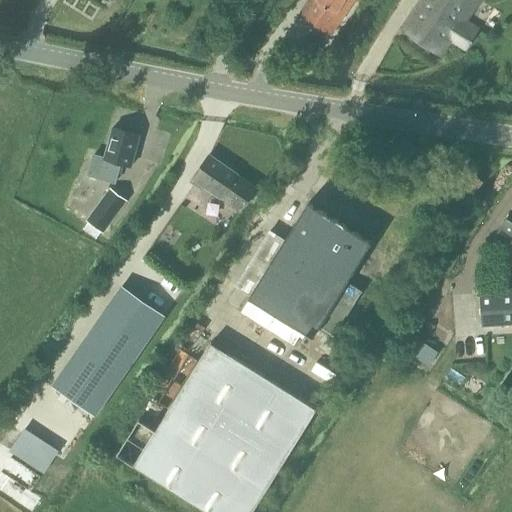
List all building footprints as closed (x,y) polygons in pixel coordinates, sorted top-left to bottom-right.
[(354,0),(308,0),(299,14),(331,35),(354,0)] [(479,0),(421,0),(403,28),(442,54),(454,36),(467,45),(475,33),(463,25),(479,0)] [(95,155),(89,175),(116,182),(121,163),(132,166),(141,135),(114,127),(105,158),(95,155)] [(191,182),(211,195),(214,191),(242,210),(258,189),(238,175),(238,174),(210,155),(191,182)] [(483,182),(476,177),(469,185),(476,191),(483,182)] [(128,200),(112,188),(88,221),(104,233),(128,200)] [(241,312),(294,347),(301,336),(331,355),(336,346),(335,337),(363,292),(348,283),(373,242),(309,203),(286,241),(271,231),(236,286),(252,296),(241,312)] [(511,212),(502,227),(511,234),(511,212)] [(61,377),(71,384),(57,404),(86,425),(170,307),(151,294),(144,304),(123,290),(61,377)] [(511,291),(481,293),(483,327),(511,325),(511,291)] [(254,511),(319,409),(212,342),(134,466),(207,511),(254,511)] [(21,434),(10,450),(44,472),(55,455),(21,434)]
